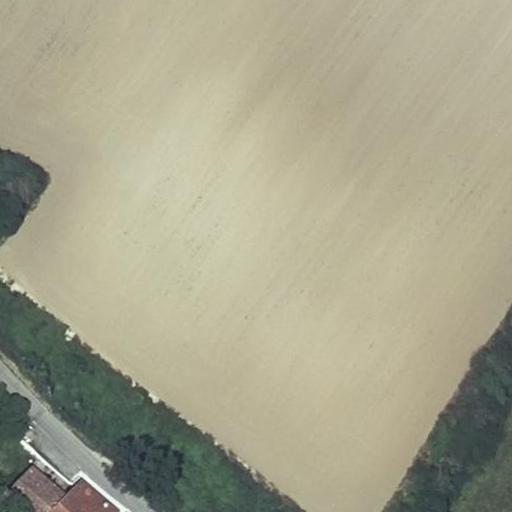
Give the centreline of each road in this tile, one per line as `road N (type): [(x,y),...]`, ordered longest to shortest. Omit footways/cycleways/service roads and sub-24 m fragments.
road 1 (unclassified): [(0,371),(151,511)]
road 2 (unknown): [(0,326),(97,424)]
